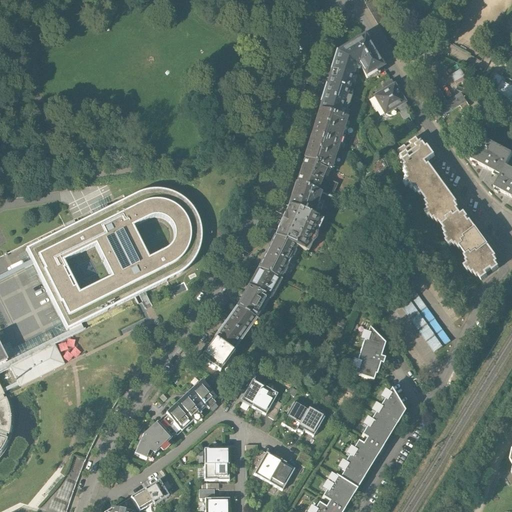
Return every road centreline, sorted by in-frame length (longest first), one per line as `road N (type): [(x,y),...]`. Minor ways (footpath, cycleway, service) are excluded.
road 1 (residential): [(84,503),(137,395),(226,269),(260,200),(327,0)]
road 2 (track): [(40,129),(59,174),(150,162),(232,170),(251,153),(256,125),(243,1)]
road 3 (residential): [(353,0),(436,137),(511,235)]
road 4 (residential): [(84,503),(163,464),(225,415),(240,418)]
road 5 (residential): [(511,250),(436,391),(420,406)]
road 6 (track): [(31,0),(40,129)]
road 7 (residential): [(420,406),(357,511)]
